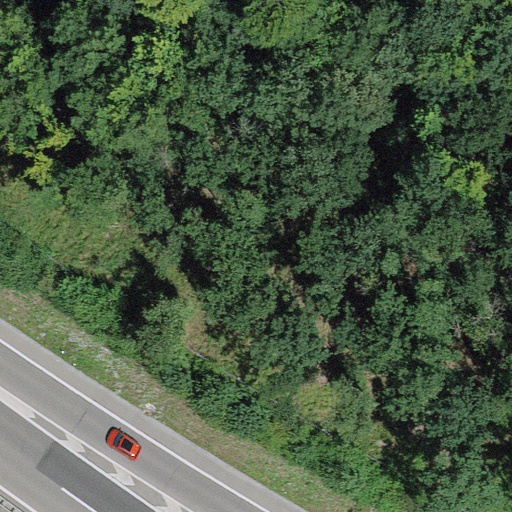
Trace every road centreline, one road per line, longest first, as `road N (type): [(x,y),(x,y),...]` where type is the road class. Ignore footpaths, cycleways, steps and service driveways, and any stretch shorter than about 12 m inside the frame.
road 1 (motorway): [(224,511),(0,381)]
road 2 (motorway): [(98,511),(0,442)]
